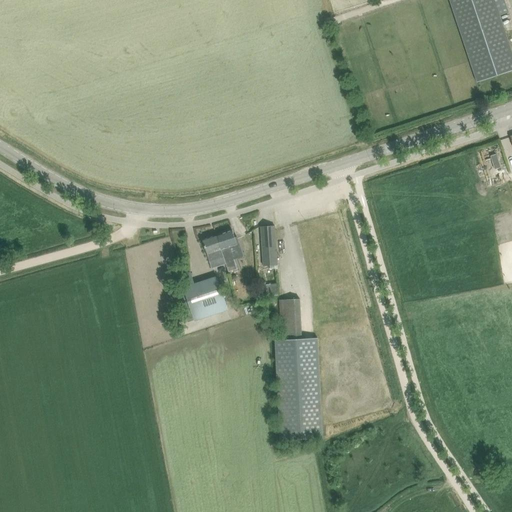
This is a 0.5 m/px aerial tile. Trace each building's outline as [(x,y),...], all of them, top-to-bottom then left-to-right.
[(450,0),(477,81),(511,69),(511,52),(497,5),(495,0),(450,0)] [(495,168),(507,165),(503,151),(491,155),(495,168)] [(278,274),(275,228),(274,228),(275,237),(261,238),(263,266),(277,265),(277,274),(278,274)] [(232,230),(217,235),(224,257),(228,272),(235,270),(233,263),(242,260),(244,265),(255,261),(249,242),(237,247),(241,257),(231,260),(227,248),(237,244),(232,230)] [(202,240),(206,249),(210,261),(224,257),(217,235),(202,240)] [(186,292),(178,295),(188,322),(196,319),(228,308),(217,276),(195,284),(191,272),(181,276),(186,292)] [(280,300),(280,310),(282,339),(275,339),(279,440),(323,438),(318,338),(302,339),(300,299),(280,300)] [(252,306),(241,308),(243,317),(254,315),(252,306)]
